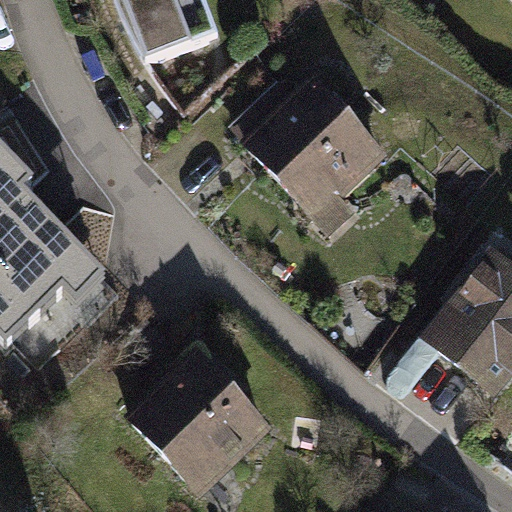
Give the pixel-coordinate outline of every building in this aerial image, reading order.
[(206,0),(115,0),(149,72),(222,44),(209,9),(206,0)] [(316,81),(244,149),(332,241),(358,216),(346,203),(391,160),(316,81)] [(0,361),(27,390),(127,296),(41,205),(51,195),(1,142),(0,142),(0,361)] [(511,270),(496,257),(423,345),(498,406),(511,389),(511,270)] [(171,344),(147,320),(114,354),(139,377),(171,344)] [(200,359),(127,425),(199,505),(272,438),(200,359)]
